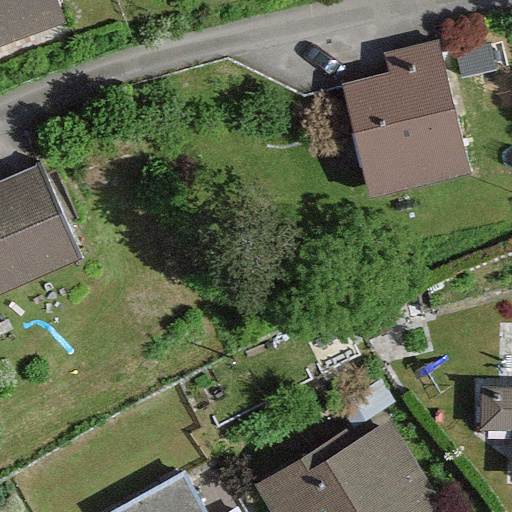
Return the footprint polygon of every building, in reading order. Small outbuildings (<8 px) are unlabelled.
[(46,0),(0,0),(0,35),(53,18),(46,0)] [(335,80),(366,191),(460,165),(424,36),(376,49),(381,67),(335,80)] [(0,173),(0,281),(77,247),(37,158),(0,173)] [(511,381),(501,381),(503,477),(511,476),(511,381)] [(445,511),(376,409),(257,489),(272,511),(445,511)] [(207,511),(178,466),(104,511),(207,511)]
